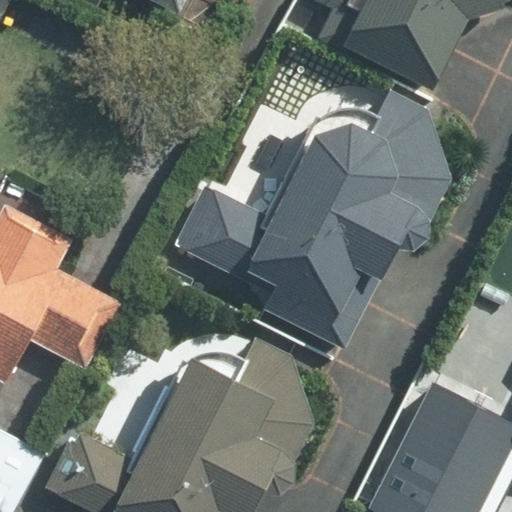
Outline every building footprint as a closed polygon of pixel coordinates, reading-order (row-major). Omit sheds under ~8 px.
[(43,0),(29,0),(14,29),(80,62),(97,27),(43,0)] [(204,0),(156,0),(196,18),(204,0)] [(343,0),(328,31),(422,78),(456,9),(471,17),(478,0),(343,0)] [(383,93),(307,99),(263,203),(202,178),(165,265),(329,334),(359,262),(405,282),(445,188),(383,93)] [(112,298),(0,243),(0,392),(28,335),(81,361),(112,298)] [(511,263),(484,251),(400,432),(490,473),(511,425),(511,263)] [(281,355),(232,329),(174,360),(112,487),(66,465),(49,500),(73,511),(214,511),(218,506),(268,507),(309,419),(281,355)]
